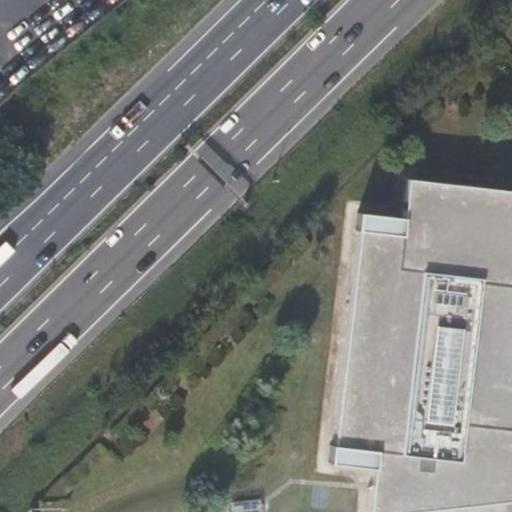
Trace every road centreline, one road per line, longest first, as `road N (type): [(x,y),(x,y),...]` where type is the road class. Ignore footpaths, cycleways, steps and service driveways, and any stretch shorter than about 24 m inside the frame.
road 1 (motorway): [(0,381),(387,0)]
road 2 (motorway): [(279,0),(0,271)]
